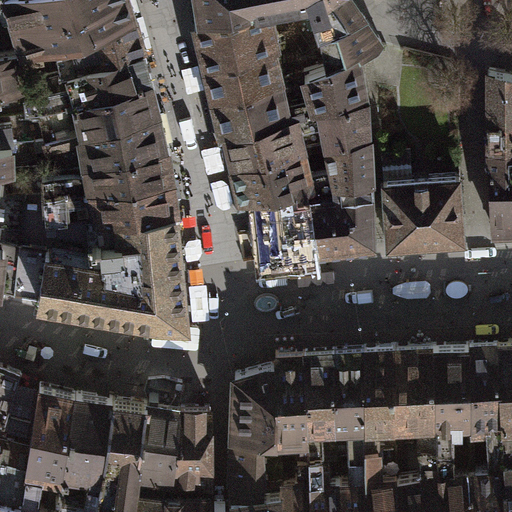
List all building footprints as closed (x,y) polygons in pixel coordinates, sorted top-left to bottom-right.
[(8,0),(16,23),(84,0),(8,0)] [(19,47),(20,50),(39,45),(48,43),(56,42),(56,40),(135,14),(131,0),(84,0),(16,23),(23,46),(19,47)] [(201,0),(205,16),(266,6),(296,0),(201,0)] [(311,0),(321,32),(327,61),(327,63),(360,48),(361,52),(374,46),(382,42),(382,39),(352,0),(311,0)] [(274,44),(266,6),(205,16),(194,19),(205,62),(270,45),(274,44)] [(58,47),(63,71),(144,48),(135,14),(56,40),(56,42),(48,43),(49,49),(58,47)] [(0,50),(0,87),(23,83),(27,82),(22,64),(37,60),(36,59),(40,58),(39,53),(41,53),(39,45),(20,50),(19,47),(0,50)] [(270,45),(205,62),(214,96),(278,80),(278,78),(270,45)] [(39,87),(37,79),(27,82),(23,83),(25,108),(26,112),(32,111),(56,109),(56,106),(64,105),(152,77),(144,48),(63,71),(50,76),(54,90),(43,93),(41,87),(39,87)] [(327,63),(327,61),(305,69),(304,70),(278,78),(278,80),(214,96),(222,129),(288,114),(321,106),(322,107),(369,96),(361,52),(360,48),(327,63)] [(511,70),(489,67),(491,147),(511,146),(511,70)] [(159,110),(152,77),(64,105),(56,106),(56,109),(32,111),(33,120),(40,119),(46,139),(46,140),(67,136),(67,134),(84,130),(85,131),(159,110)] [(0,144),(12,143),(14,143),(12,122),(0,122),(0,110),(25,108),(23,83),(0,87),(0,144)] [(321,106),(288,114),(222,129),(229,161),(234,160),(300,145),(306,144),(328,139),(369,129),(369,96),(322,107),(321,106)] [(46,139),(35,140),(39,151),(56,146),(58,164),(90,161),(167,144),(159,110),(85,131),(84,130),(67,134),(67,136),(46,140),(46,139)] [(300,145),(234,160),(242,195),(258,191),(306,184),(322,183),(374,175),(371,128),(369,129),(328,139),(333,165),(307,171),(302,151),(307,151),(306,144),(300,145)] [(0,144),(0,167),(13,167),(12,143),(0,144)] [(43,174),(44,192),(173,175),(167,144),(90,161),(58,164),(58,172),(43,174)] [(511,225),(511,146),(491,147),(494,226),(511,225)] [(384,150),(385,162),(412,160),(411,148),(384,150)] [(384,177),(389,241),(465,236),(460,172),(384,177)] [(47,219),(59,218),(69,218),(69,215),(99,214),(99,212),(122,210),(122,211),(177,210),(173,175),(44,192),(47,219)] [(307,196),(314,251),(376,242),(374,175),(322,183),(323,189),(339,187),(339,192),(307,196)] [(258,191),(264,257),(314,251),(307,196),(306,184),(258,191)] [(69,218),(59,218),(60,233),(90,238),(89,249),(67,245),(65,253),(105,258),(183,267),(177,210),(122,211),(122,210),(99,212),(99,214),(69,215),(69,218)] [(0,288),(16,293),(21,245),(0,239),(0,288)] [(158,317),(187,318),(183,267),(105,258),(65,253),(47,249),(47,247),(31,244),(31,246),(21,245),(16,293),(158,317)] [(503,436),(511,435),(511,337),(498,338),(503,421),(501,424),(503,436)] [(472,417),(473,423),(488,423),(490,443),(504,443),(503,436),(501,424),(503,421),(498,338),(471,340),(472,417)] [(437,445),(453,444),(453,427),(462,427),(463,417),(472,417),(471,340),(435,341),(437,440),(437,445)] [(396,342),(396,419),(420,419),(421,441),(437,440),(435,341),(396,342)] [(366,441),(378,441),(378,428),(387,428),(387,419),(396,419),(396,342),(365,344),(366,441)] [(365,454),(366,441),(365,344),(335,347),(335,422),(349,422),(351,453),(365,454)] [(321,423),(335,422),(335,347),(307,348),(309,450),(322,450),(321,423)] [(298,432),(299,455),(310,454),(309,450),(307,348),(277,349),(277,360),(278,432),(282,432),(298,432)] [(236,371),(232,478),(282,476),(284,476),(282,432),(278,432),(277,360),(236,371)] [(0,433),(2,434),(22,371),(0,362),(0,433)] [(31,442),(28,468),(36,470),(60,475),(63,475),(65,467),(78,389),(41,381),(31,442)] [(78,389),(65,467),(63,475),(62,485),(65,485),(66,475),(69,475),(70,467),(89,470),(87,485),(99,476),(110,394),(78,389)] [(99,476),(96,494),(133,501),(136,487),(137,474),(148,400),(148,398),(110,394),(99,476)] [(148,400),(137,474),(160,477),(160,471),(167,472),(174,472),(182,404),(148,400)] [(182,404),(174,472),(167,472),(166,486),(166,491),(211,491),(211,404),(182,404)] [(17,438),(2,434),(0,442),(0,511),(19,511),(28,468),(31,442),(17,438)] [(511,511),(511,435),(503,436),(504,443),(506,461),(506,511),(511,511)] [(437,440),(421,441),(422,469),(398,472),(399,511),(440,511),(437,445),(437,440)] [(378,441),(366,441),(365,454),(368,511),(399,511),(398,472),(397,441),(378,441)] [(504,443),(490,443),(490,462),(474,463),(474,481),(476,481),(477,511),(506,511),(506,461),(504,443)] [(474,481),(474,463),(453,464),(453,444),(437,445),(440,511),(477,511),(476,481),(474,481)] [(322,450),(309,450),(310,454),(314,511),(341,511),(341,475),(331,475),(331,460),(322,460),(322,450)] [(368,511),(365,454),(351,453),(351,474),(341,475),(341,511),(368,511)] [(299,455),(299,472),(296,472),(296,478),(282,478),(284,504),(286,504),(286,511),(314,511),(310,454),(299,455)] [(46,503),(37,501),(40,479),(36,470),(28,468),(19,511),(57,511),(62,485),(63,475),(60,475),(59,489),(48,487),(46,503)] [(93,511),(96,494),(99,476),(87,485),(85,495),(64,491),(65,485),(62,485),(57,511),(93,511)] [(282,478),(282,476),(232,478),(232,511),(286,511),(286,504),(284,504),(282,478)] [(163,511),(166,491),(166,486),(155,485),(154,489),(136,487),(133,501),(131,511),(163,511)] [(210,511),(211,491),(166,491),(163,511),(210,511)] [(131,511),(133,501),(96,494),(93,511),(131,511)]
